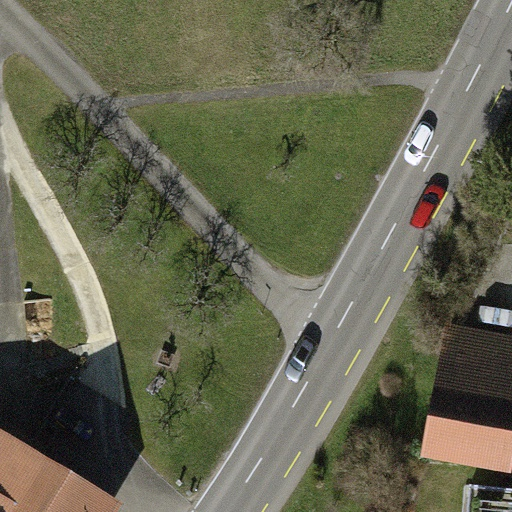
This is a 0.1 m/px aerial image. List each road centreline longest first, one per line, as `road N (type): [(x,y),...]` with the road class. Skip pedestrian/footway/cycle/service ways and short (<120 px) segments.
road 1 (residential): [(0,25),(329,344)]
road 2 (track): [(148,511),(123,464),(0,113)]
road 3 (secondary): [(511,5),(329,344)]
road 4 (secondary): [(329,344),(230,511)]
